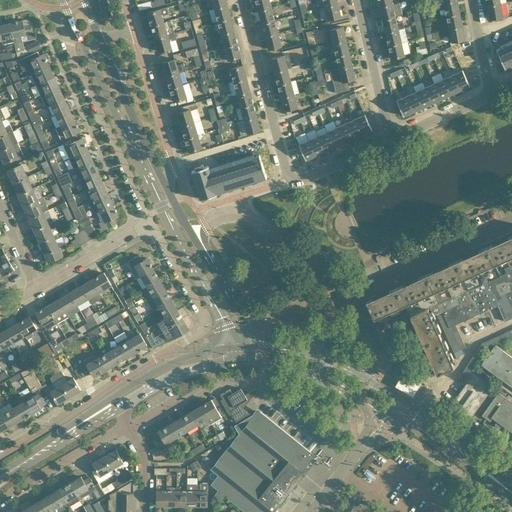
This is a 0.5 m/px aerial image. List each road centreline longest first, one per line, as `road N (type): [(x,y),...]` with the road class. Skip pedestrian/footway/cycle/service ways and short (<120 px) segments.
road 1 (residential): [(72,24),(66,36),(74,63),(149,224)]
road 2 (residential): [(166,351),(0,454)]
road 3 (residential): [(190,233),(220,218),(252,222),(316,252),(349,293)]
road 4 (residential): [(289,179),(240,0)]
road 5 (secondary): [(186,358),(117,394),(34,455)]
road 6 (tertiary): [(90,62),(168,224)]
road 7 (residential): [(349,293),(511,220)]
road 8 (tertiary): [(167,189),(98,38)]
road 9 (residential): [(167,189),(173,164),(133,32)]
road 10 (residential): [(149,224),(204,331),(166,351)]
road 11 (residential): [(0,501),(127,426)]
road 12 (residential): [(393,136),(359,0)]
road 13 (tertiary): [(168,224),(228,348)]
road 14 (residential): [(35,287),(149,224)]
road 15 (secondary): [(397,418),(506,486)]
road 16 (secondary): [(120,406),(181,375),(239,360)]
road 17 (tertiary): [(245,346),(241,321),(190,233)]
